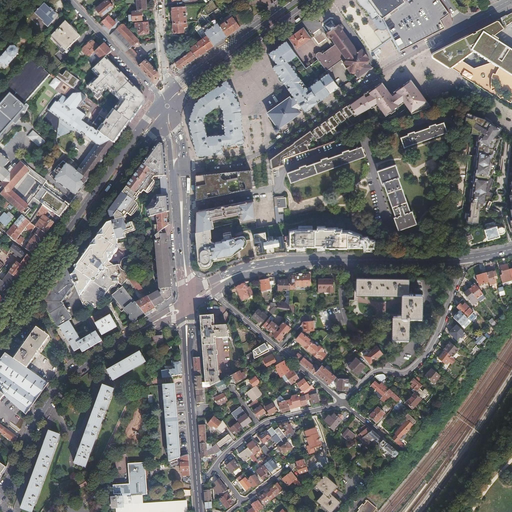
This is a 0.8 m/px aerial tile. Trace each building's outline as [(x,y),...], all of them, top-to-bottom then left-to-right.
[(108,15),(114,9),(106,0),(105,0),(96,8),(105,18),(108,15)] [(144,0),(135,0),(136,2),(137,9),(145,8),(144,0)] [(228,10),(220,0),(211,0),(206,5),(197,22),(199,24),(206,34),(219,25),(218,23),(215,19),(228,10)] [(377,16),(379,15),(368,0),(357,0),(360,5),(372,19),(377,16)] [(368,0),(379,15),(380,17),(381,19),(398,52),(445,28),(440,19),(450,14),(439,0),(368,0)] [(49,8),(43,3),(38,9),(37,9),(36,9),(37,10),(34,13),(42,21),(41,22),(46,27),(48,28),(55,21),(56,20),(58,17),(57,15),(54,11),(53,9),(52,10),(50,8),(49,8)] [(66,6),(63,9),(68,15),(71,13),(66,6)] [(186,12),(186,6),(185,6),(172,7),(173,10),(172,10),(172,19),(173,19),(174,22),(183,22),(187,22),(186,15),(184,15),(183,13),(186,12)] [(128,21),(142,20),(141,10),(135,10),(133,10),(132,10),(131,11),(131,14),(128,14),(128,21)] [(240,27),(245,23),(238,13),(232,16),(240,27)] [(511,13),(433,55),(455,70),(486,90),(502,65),(506,60),(511,52),(511,13)] [(121,24),(122,24),(117,18),(114,21),(108,15),(105,18),(101,21),(109,29),(106,32),(109,35),(121,24)] [(234,31),(240,27),(232,16),(227,20),(228,21),(226,22),(225,21),(224,23),(222,20),(218,23),(219,25),(227,36),(231,33),(234,31)] [(65,21),(51,36),(66,51),(81,37),(65,21)] [(101,21),(98,24),(106,32),(109,29),(101,21)] [(371,68),(367,63),(369,62),(368,59),(369,59),(362,49),(357,52),(354,48),(355,48),(354,47),(351,44),(352,43),(351,42),(350,43),(348,39),(348,38),(347,38),(345,35),(345,34),(344,33),(344,34),(341,30),(342,29),(343,26),(341,24),(338,25),(335,27),(335,26),(331,21),(330,21),(325,25),(324,26),(328,31),(329,31),(326,34),(325,37),(326,39),(329,39),(330,38),(333,41),(332,42),(333,42),(333,43),(334,43),(335,45),(336,46),(337,48),(337,47),(340,51),(339,51),(340,52),(341,52),(341,53),(343,54),(343,55),(343,56),(344,56),(345,57),(347,60),(343,63),(350,73),(351,73),(353,73),(354,73),(358,78),(359,77),(362,74),(371,68)] [(148,22),(134,23),(135,27),(138,27),(139,34),(149,33),(148,22)] [(174,22),(173,22),(173,32),(184,31),(183,26),(187,26),(187,22),(183,22),(174,22)] [(137,39),(122,24),(121,24),(109,35),(115,41),(122,35),(131,45),(138,39),(137,39)] [(198,43),(191,48),(191,50),(196,58),(210,48),(214,45),(206,34),(199,24),(197,26),(195,28),(202,38),(198,42),(198,43)] [(206,34),(214,45),(221,40),(227,36),(219,25),(206,34)] [(303,28),(289,38),(296,48),(311,38),(303,28)] [(138,65),(143,61),(130,48),(132,46),(131,45),(122,35),(115,41),(132,59),(138,65)] [(186,38),(186,37),(182,37),(183,47),(184,47),(191,46),(189,37),(186,38)] [(81,51),(88,58),(92,55),(94,52),(99,47),(99,45),(97,44),(96,44),(92,40),(88,43),(87,45),(81,51)] [(306,68),(286,41),(274,50),(269,54),(277,64),(276,65),(282,74),(279,76),(290,91),(294,97),(302,107),(305,112),(314,105),(328,95),(338,87),(328,73),(319,79),(310,65),(306,68)] [(112,51),(104,43),(99,47),(94,52),(102,60),(106,56),(112,51)] [(43,44),(37,49),(55,68),(61,63),(43,44)] [(8,46),(0,53),(0,63),(3,67),(16,53),(15,48),(12,45),(8,46)] [(335,45),(332,47),(342,59),(345,57),(344,56),(343,56),(343,55),(343,54),(341,53),(341,52),(340,52),(339,51),(340,51),(337,47),(337,48),(336,46),(335,45)] [(336,61),(337,62),(340,60),(342,59),(332,47),(325,53),(322,54),(321,52),(318,52),(316,53),(316,56),(318,59),(329,52),(336,61)] [(196,58),(191,50),(170,66),(170,69),(176,72),(193,60),(196,58)] [(331,67),(337,62),(336,61),(329,52),(318,59),(327,71),(330,72),(332,70),(332,68),(331,67)] [(511,52),(506,60),(502,65),(486,90),(511,107),(511,102),(511,52)] [(144,95),(106,56),(102,60),(92,70),(98,76),(85,86),(99,98),(108,91),(120,101),(107,119),(99,114),(90,126),(113,144),(128,127),(140,110),(145,102),(144,95)] [(0,104),(0,134),(23,109),(21,107),(23,106),(21,104),(50,72),(30,57),(0,86),(0,88),(8,96),(0,104)] [(153,67),(145,59),(143,61),(138,65),(154,81),(159,77),(158,71),(154,67),(153,67)] [(64,71),(62,75),(57,73),(53,80),(66,88),(68,85),(74,89),(79,80),(64,71)] [(188,120),(197,156),(223,153),(222,145),(244,142),(242,126),(240,103),(235,96),(237,94),(235,92),(226,79),(196,101),(188,120)] [(350,102),(346,105),(353,114),(355,116),(367,110),(366,109),(370,106),(371,108),(377,105),(380,110),(381,109),(386,116),(390,113),(391,114),(396,110),(395,109),(399,107),(398,106),(404,102),(408,107),(407,107),(411,112),(411,114),(430,106),(426,100),(425,100),(421,95),(422,94),(419,91),(416,88),(417,87),(411,79),(403,85),(404,86),(400,89),(399,88),(391,94),(390,93),(389,93),(386,88),(382,82),(364,94),(364,95),(360,97),(360,96),(350,102)] [(76,109),(85,98),(74,89),(66,99),(63,96),(57,103),(55,101),(48,110),(58,117),(56,137),(75,130),(80,134),(81,133),(98,145),(82,168),(81,168),(81,169),(78,167),(76,170),(66,162),(53,179),(75,195),(84,184),(113,144),(90,126),(89,126),(88,127),(80,120),(84,115),(76,109)] [(289,97),(267,112),(277,126),(274,128),(276,132),(280,129),(279,128),(301,112),(299,109),(302,107),(294,97),(291,99),(289,97)] [(353,114),(346,105),(270,160),(271,169),(285,164),(284,158),(309,150),(307,144),(312,140),(311,139),(314,136),(316,140),(319,137),(320,138),(353,114)] [(468,217),(467,222),(473,223),(478,223),(479,211),(483,212),(485,208),(486,208),(489,201),(492,193),(488,191),(494,179),(490,178),(492,173),(491,173),(492,171),(493,171),(495,165),(494,165),(491,164),(493,159),(496,151),(493,150),(494,146),(493,146),(495,143),(497,138),(494,136),(498,128),(491,124),(490,123),(483,119),(482,120),(471,117),(471,119),(464,117),(463,122),(470,127),(470,134),(476,134),(477,134),(476,142),(477,142),(477,146),(476,157),(475,166),(473,184),(472,189),(471,203),(470,211),(471,211),(470,217),(468,217)] [(407,135),(400,138),(404,148),(447,132),(443,121),(435,124),(435,123),(429,126),(429,127),(414,132),(414,131),(407,134),(407,135)] [(498,128),(494,136),(497,138),(498,136),(496,135),(500,128),(492,123),(491,124),(498,128)] [(35,145),(41,139),(32,130),(25,136),(35,145)] [(159,142),(142,163),(155,173),(156,180),(160,180),(160,181),(166,180),(165,169),(164,156),(164,153),(163,145),(159,142)] [(299,168),(287,173),(291,183),(365,156),(361,146),(358,148),(358,146),(356,147),(356,148),(349,151),(349,150),(342,152),(343,153),(328,158),(327,157),(320,160),(321,161),(306,166),(306,165),(299,167),(299,168)] [(0,193),(22,213),(29,205),(28,204),(11,190),(29,169),(20,161),(10,172),(4,167),(9,161),(0,153),(0,179),(0,188),(2,191),(0,193)] [(21,160),(20,161),(29,169),(31,170),(28,173),(41,183),(31,195),(33,197),(43,185),(47,181),(21,160)] [(142,163),(126,186),(135,193),(137,192),(140,194),(143,191),(144,190),(147,193),(156,181),(156,180),(155,173),(142,163)] [(396,165),(377,172),(382,185),(384,184),(396,218),(394,219),(399,232),(417,225),(413,212),(410,213),(398,179),(401,178),(396,165)] [(252,170),(196,175),(197,199),(254,188),(252,170)] [(43,185),(33,197),(41,204),(49,210),(59,217),(69,204),(43,185)] [(126,186),(108,210),(109,213),(109,214),(110,217),(111,221),(117,238),(117,239),(124,236),(123,233),(135,229),(132,221),(127,222),(127,223),(124,221),(123,218),(127,212),(128,211),(130,213),(136,205),(135,200),(139,196),(126,186)] [(168,204),(168,197),(161,197),(161,195),(155,196),(146,208),(149,217),(153,216),(166,212),(169,212),(168,204)] [(274,196),(274,206),(278,205),(278,208),(287,207),(286,197),(284,198),(283,195),(274,196)] [(29,205),(22,213),(30,220),(41,204),(33,197),(28,204),(29,205)] [(196,211),(195,232),(210,229),(232,224),(234,234),(256,228),(254,200),(196,211)] [(41,217),(35,226),(46,233),(45,234),(48,235),(51,231),(58,221),(53,218),(51,220),(45,215),(49,210),(42,205),(38,211),(39,212),(37,214),(41,217)] [(469,214),(465,213),(465,219),(466,219),(466,224),(473,224),(473,223),(467,222),(468,217),(470,217),(471,211),(470,211),(469,214)] [(143,229),(146,234),(147,241),(155,235),(161,230),(167,226),(166,212),(153,216),(153,219),(153,225),(155,225),(155,226),(154,226),(143,229)] [(4,213),(0,217),(0,220),(6,225),(12,219),(4,213)] [(26,226),(29,221),(22,215),(6,232),(14,240),(15,241),(17,238),(26,226)] [(71,275),(70,275),(74,285),(82,306),(83,305),(86,307),(88,304),(95,309),(107,292),(108,292),(112,287),(116,285),(118,283),(121,285),(131,274),(130,272),(129,272),(127,272),(126,271),(125,270),(124,269),(123,268),(122,266),(121,264),(121,263),(116,264),(111,260),(111,255),(119,244),(117,239),(117,238),(111,221),(106,223),(102,229),(102,231),(98,237),(97,235),(94,240),(95,242),(92,245),(90,246),(87,250),(87,252),(86,253),(85,253),(81,258),(82,259),(81,260),(81,261),(76,264),(76,267),(71,275)] [(32,224),(30,223),(28,227),(27,228),(31,231),(33,229),(36,231),(29,241),(29,242),(25,248),(34,255),(48,235),(45,234),(46,233),(35,226),(32,224)] [(497,226),(485,229),(487,240),(500,237),(499,234),(501,235),(504,234),(505,232),(504,228),(502,227),(499,228),(498,230),(497,226)] [(210,229),(195,232),(197,245),(198,263),(199,263),(199,264),(200,265),(200,266),(201,267),(202,268),(203,268),(205,268),(206,268),(207,268),(208,268),(211,268),(212,266),(212,265),(213,263),(213,262),(225,259),(225,258),(230,257),(231,257),(239,251),(245,246),(245,245),(246,244),(247,243),(247,241),(246,240),(244,238),(245,238),(243,237),(242,236),(241,236),(239,237),(238,237),(234,238),(233,237),(231,238),(230,232),(223,233),(224,239),(221,240),(222,241),(215,242),(214,243),(211,241),(210,238),(211,238),(210,229)] [(163,235),(166,235),(165,234),(166,233),(163,233),(161,230),(155,235),(156,240),(160,239),(160,237),(163,237),(163,235)] [(289,241),(289,249),(294,249),(303,248),(303,246),(306,246),(306,248),(322,247),(322,246),(325,246),(325,248),(329,248),(334,248),(338,248),(343,248),(347,248),(360,248),(363,248),(367,248),(371,248),(373,248),(374,242),(368,242),(367,240),(366,239),(358,239),(358,237),(347,233),(340,233),(340,232),(334,232),(333,230),(323,230),(318,230),(317,231),(310,231),(310,230),(299,230),(299,231),(296,231),(289,233),(289,241)] [(278,248),(285,247),(282,236),(277,237),(277,238),(273,239),(272,237),(271,236),(270,236),(268,231),(253,234),(255,242),(257,242),(259,252),(266,250),(265,249),(278,247),(278,248)] [(471,234),(463,237),(465,242),(466,241),(467,244),(469,243),(468,241),(473,239),(471,234)] [(156,240),(154,240),(155,248),(166,236),(166,235),(163,235),(163,237),(160,237),(160,239),(156,240)] [(166,236),(155,248),(156,263),(159,263),(159,267),(161,267),(162,269),(159,269),(159,273),(157,273),(158,281),(159,287),(161,292),(161,293),(162,294),(163,294),(164,294),(165,293),(165,292),(169,292),(169,287),(171,287),(170,271),(168,271),(167,268),(168,268),(169,267),(169,266),(169,265),(168,265),(168,264),(167,264),(167,261),(169,261),(167,235),(166,235),(166,236)] [(32,257),(13,244),(10,249),(23,259),(19,264),(16,262),(9,272),(17,278),(24,269),(25,267),(32,257)] [(0,249),(6,256),(10,249),(6,247),(5,250),(2,246),(0,246),(0,249)] [(501,275),(503,283),(511,280),(511,278),(511,277),(510,273),(510,271),(509,269),(508,264),(504,265),(500,266),(502,275),(501,275)] [(0,296),(2,298),(7,291),(12,284),(17,278),(9,272),(2,267),(0,270),(0,296)] [(53,286),(43,301),(58,326),(59,326),(68,321),(70,319),(61,303),(66,296),(67,297),(70,293),(69,292),(74,285),(70,275),(67,268),(53,286)] [(26,271),(24,269),(17,278),(19,280),(26,271)] [(489,282),(490,286),(492,286),(492,284),(497,283),(494,276),(497,275),(496,270),(493,271),(486,273),(489,282)] [(479,284),(489,282),(486,273),(479,275),(479,276),(477,277),(479,284)] [(143,291),(137,281),(132,274),(128,279),(132,286),(133,285),(136,288),(140,293),(143,291)] [(290,281),(290,282),(296,282),(296,285),(300,285),(300,287),(305,287),(305,285),(310,286),(310,274),(291,274),(290,281)] [(270,278),(260,280),(260,281),(261,281),(263,291),(271,290),(271,286),(270,282),(270,278)] [(319,278),(318,288),(327,289),(327,292),(333,292),(333,279),(319,278)] [(290,282),(290,281),(287,281),(278,280),(278,283),(278,291),(282,291),(282,290),(285,294),(285,296),(284,296),(284,297),(283,297),(283,298),(283,299),(284,299),(284,300),(285,300),(284,304),(282,302),(278,302),(278,305),(278,308),(290,312),(290,304),(290,282)] [(356,280),(356,294),(403,294),(403,317),(394,317),(394,339),(408,339),(408,317),(421,317),(420,294),(408,294),(408,280),(356,280)] [(245,282),(236,285),(243,300),(253,294),(250,287),(248,288),(246,283),(245,282)] [(473,294),(476,298),(478,296),(479,295),(482,292),(475,283),(470,286),(471,287),(469,289),(473,294)] [(130,298),(121,287),(111,295),(129,316),(129,317),(129,318),(129,319),(130,320),(131,320),(132,321),(133,321),(134,321),(135,321),(135,320),(136,319),(137,319),(137,318),(137,316),(137,317),(143,313),(130,298)] [(161,292),(158,293),(163,302),(164,301),(165,301),(166,300),(167,299),(168,298),(169,298),(169,296),(170,295),(171,294),(171,292),(171,291),(171,290),(171,289),(171,288),(171,287),(169,287),(169,292),(165,292),(165,293),(164,294),(163,294),(162,294),(161,293),(161,292)] [(473,305),(478,301),(476,298),(473,294),(469,289),(464,293),(467,297),(468,298),(473,305)] [(148,297),(154,307),(163,302),(158,293),(157,292),(148,297)] [(134,295),(130,298),(143,313),(154,307),(148,297),(140,302),(134,295)] [(461,311),(464,314),(468,310),(470,308),(465,303),(463,306),(461,304),(457,307),(461,311)] [(258,309),(252,316),(260,322),(263,319),(264,321),(268,316),(266,314),(266,315),(258,309)] [(462,325),(469,318),(464,314),(461,311),(454,318),(462,325)] [(210,386),(212,385),(221,380),(219,378),(219,375),(219,371),(218,371),(217,355),(218,355),(217,350),(216,351),(215,337),(217,337),(217,338),(229,337),(228,332),(230,332),(229,330),(228,330),(226,325),(214,326),(213,315),(200,316),(206,382),(209,382),(210,386)] [(109,316),(95,324),(101,335),(116,327),(109,316)] [(272,332),(269,335),(271,336),(273,334),(279,327),(272,321),(269,318),(263,325),(272,332)] [(494,327),(497,324),(492,318),(489,321),(494,327)] [(279,327),(273,334),(280,341),(284,337),(283,336),(287,331),(288,332),(291,328),(288,326),(291,323),(287,319),(284,323),(283,322),(279,327)] [(102,341),(95,331),(91,334),(80,340),(68,321),(59,326),(74,351),(80,348),(82,352),(102,341)] [(302,321),(302,331),(312,331),(312,321),(302,321)] [(463,338),(467,334),(457,325),(450,332),(458,340),(461,337),(463,338)] [(15,359),(26,368),(49,336),(46,334),(46,333),(45,332),(44,333),(39,329),(37,327),(25,342),(26,343),(23,348),(22,347),(17,354),(18,354),(15,359)] [(301,333),(296,339),(322,361),(327,355),(324,353),(325,351),(324,350),(324,349),(320,346),(319,348),(314,345),(309,342),(310,341),(301,333)] [(153,336),(154,343),(162,343),(161,335),(153,336)] [(481,338),(479,340),(477,343),(479,345),(486,339),(483,336),(481,338)] [(445,351),(455,359),(459,354),(457,353),(459,350),(450,343),(444,350),(445,351)] [(265,344),(255,350),(256,353),(257,352),(259,356),(268,350),(268,349),(270,348),(268,346),(267,347),(265,344)] [(370,364),(383,355),(377,346),(372,350),(364,355),(370,364)] [(451,365),(455,359),(445,351),(439,359),(445,364),(447,361),(451,365)] [(140,352),(107,370),(113,380),(145,361),(140,352)] [(293,352),(291,355),(313,373),(314,371),(313,370),(315,368),(298,354),(297,355),(293,352)] [(15,359),(5,353),(0,360),(0,391),(7,397),(26,414),(35,401),(48,383),(26,368),(15,359)] [(273,355),(265,360),(264,361),(265,363),(266,363),(267,365),(269,368),(277,363),(277,361),(276,358),(275,358),(273,355)] [(199,357),(193,358),(194,377),(201,376),(199,357)] [(358,374),(366,365),(357,357),(349,366),(358,374)] [(161,369),(161,377),(182,375),(180,361),(177,361),(174,361),(173,361),(174,368),(161,369)] [(285,361),(276,366),(283,377),(292,371),(285,361)] [(319,370),(317,372),(330,384),(336,377),(322,365),(319,370)] [(437,379),(441,375),(432,368),(425,376),(433,382),(434,383),(437,379)] [(294,369),(293,370),(293,372),(286,377),(287,378),(288,380),(291,385),(299,379),(296,375),(297,374),(294,369)] [(240,371),(232,375),(236,382),(240,381),(240,382),(245,380),(240,371)] [(413,374),(419,380),(422,377),(416,372),(413,374)] [(255,375),(251,377),(252,379),(251,380),(252,381),(251,382),(255,387),(256,386),(257,385),(260,383),(255,375)] [(202,389),(202,383),(201,376),(194,377),(195,390),(196,390),(202,389)] [(410,387),(413,389),(415,391),(414,392),(415,393),(421,399),(426,394),(427,395),(428,396),(432,391),(428,388),(424,392),(421,389),(424,385),(415,378),(411,383),(413,384),(410,387)] [(338,379),(338,389),(348,390),(348,379),(338,379)] [(309,394),(314,390),(309,382),(307,383),(305,380),(298,384),(305,395),(306,395),(309,394)] [(223,381),(215,385),(218,392),(225,389),(225,387),(226,387),(223,381)] [(390,389),(382,382),(379,385),(375,382),(371,386),(383,397),(387,393),(390,389)] [(103,384),(74,463),(85,467),(113,388),(103,384)] [(168,452),(169,461),(179,458),(179,455),(180,454),(174,384),(163,385),(168,448),(167,449),(168,452)] [(121,389),(118,390),(120,395),(128,392),(128,391),(129,391),(128,389),(127,389),(126,387),(124,388),(124,386),(120,388),(121,389)] [(255,387),(247,393),(254,402),(257,400),(263,395),(258,389),(256,386),(255,387)] [(212,402),(211,399),(203,400),(202,389),(196,390),(197,403),(209,402),(212,402)] [(317,389),(314,390),(309,394),(309,397),(310,396),(313,404),(319,403),(318,399),(321,398),(320,395),(317,396),(317,395),(318,394),(318,392),(317,389)] [(401,399),(390,389),(387,393),(383,397),(382,397),(383,398),(382,400),(384,403),(391,396),(398,403),(401,399)] [(413,409),(422,399),(421,399),(415,393),(407,403),(413,409)] [(289,400),(286,402),(290,410),(290,411),(302,407),(298,399),(297,396),(296,394),(288,398),(289,400)] [(224,395),(215,399),(219,407),(223,405),(222,404),(224,404),(223,402),(227,401),(224,395)] [(286,402),(281,396),(277,400),(279,403),(281,402),(282,403),(279,405),(281,412),(289,410),(290,410),(286,402)] [(401,399),(398,403),(397,405),(394,407),(396,409),(398,407),(401,403),(403,401),(401,399)] [(386,405),(381,411),(378,409),(376,411),(375,410),(372,413),(373,414),(370,417),(377,423),(379,421),(380,421),(383,418),(382,417),(385,414),(382,412),(385,408),(388,411),(390,409),(392,410),(394,407),(397,405),(394,403),(390,408),(386,405)] [(277,411),(272,404),(265,408),(270,415),(277,411)] [(265,412),(261,406),(260,406),(253,411),(258,418),(266,412),(265,412)] [(241,407),(232,414),(237,421),(238,420),(244,427),(252,422),(246,414),(241,407)] [(331,418),(328,415),(324,419),(328,423),(327,424),(333,430),(338,425),(338,424),(343,419),(343,417),(341,415),(339,415),(337,417),(334,414),(333,416),(331,418)] [(402,426),(399,430),(404,434),(416,421),(407,414),(404,418),(405,419),(401,424),(402,426)] [(224,423),(222,420),(220,422),(214,417),(208,424),(213,428),(214,427),(220,431),(226,424),(224,423)] [(237,423),(230,428),(233,432),(235,431),(237,433),(240,431),(238,428),(240,427),(237,423)] [(0,424),(0,432),(1,432),(15,443),(18,437),(0,424)] [(281,426),(279,427),(287,439),(293,435),(292,431),(293,431),(291,425),(288,426),(288,424),(283,425),(281,426)] [(207,441),(206,425),(199,425),(200,442),(207,441)] [(304,430),(305,435),(309,447),(319,445),(314,426),(311,426),(311,428),(304,430)] [(262,449),(265,453),(267,456),(268,455),(275,449),(277,447),(286,441),(287,439),(279,427),(274,430),(272,428),(267,431),(265,429),(262,432),(263,434),(259,438),(264,444),(272,438),(275,442),(267,448),(266,446),(262,449)] [(373,431),(367,427),(357,434),(361,439),(373,431)] [(347,429),(341,435),(348,442),(354,435),(347,429)] [(49,430),(20,508),(31,511),(59,434),(49,430)] [(377,435),(373,431),(361,439),(361,440),(364,444),(365,444),(366,446),(371,442),(370,440),(373,438),(377,435)] [(226,437),(216,444),(218,446),(218,445),(220,447),(232,438),(229,434),(226,437)] [(211,443),(207,443),(207,450),(208,450),(211,448),(216,444),(226,437),(224,435),(211,444),(211,443)] [(392,439),(403,448),(405,445),(399,441),(401,438),(396,435),(392,439)] [(384,440),(381,444),(380,445),(380,446),(381,447),(382,448),(383,449),(384,448),(392,455),(392,456),(395,459),(397,457),(400,453),(386,442),(387,441),(384,438),(383,440),(384,440)] [(358,442),(356,440),(345,448),(347,451),(358,442)] [(286,441),(277,447),(280,451),(282,450),(285,454),(292,449),(291,447),(287,442),(286,441)] [(253,454),(254,456),(260,451),(257,447),(255,445),(252,442),(246,446),(248,449),(253,454)] [(216,444),(211,448),(215,453),(215,454),(221,450),(218,446),(216,444)] [(208,450),(207,450),(201,451),(201,458),(208,457),(208,456),(212,455),(215,453),(211,448),(208,450)] [(254,456),(253,454),(248,449),(239,455),(243,461),(249,456),(256,464),(259,462),(257,460),(254,456)] [(308,472),(311,479),(329,465),(340,456),(341,454),(339,451),(329,460),(327,456),(308,470),(308,472)] [(265,453),(257,460),(259,462),(260,461),(265,457),(267,456),(265,453)] [(190,482),(188,455),(179,458),(169,461),(171,467),(177,465),(177,463),(179,463),(180,471),(180,472),(180,473),(181,473),(182,474),(183,474),(183,477),(188,476),(188,478),(187,478),(187,481),(188,481),(188,483),(190,482)] [(224,465),(231,459),(229,457),(222,463),(224,465)] [(271,459),(264,465),(270,473),(277,467),(274,463),(275,462),(274,460),(272,460),(271,459)] [(300,474),(308,472),(308,470),(305,460),(297,463),(298,466),(298,467),(296,467),(298,473),(300,474)] [(117,490),(147,489),(145,461),(128,462),(129,484),(113,485),(113,492),(117,490)] [(227,466),(229,470),(231,472),(232,474),(240,468),(235,461),(227,466)] [(268,471),(263,465),(260,467),(256,471),(263,479),(266,476),(264,473),(265,473),(268,471)] [(296,484),(300,487),(302,485),(296,478),(292,473),(292,472),(283,480),(288,486),(291,484),(293,482),(295,485),(296,484)] [(327,475),(331,479),(336,484),(337,482),(328,474),(327,475)] [(237,479),(247,491),(252,487),(242,475),(237,479)] [(255,476),(248,481),(254,488),(260,483),(255,476)] [(326,477),(316,487),(321,492),(325,496),(319,503),(327,511),(328,511),(332,511),(334,511),(335,511),(340,506),(339,505),(341,503),(337,499),(333,495),(340,488),(336,484),(331,479),(329,480),(326,477)] [(213,489),(218,497),(227,490),(219,479),(215,482),(218,485),(213,489)] [(277,484),(276,484),(274,485),(274,486),(273,487),(274,487),(270,490),(271,491),(269,493),(266,495),(270,500),(283,490),(278,484),(277,485),(277,484)] [(147,494),(147,489),(117,490),(113,492),(113,494),(118,494),(118,496),(111,496),(112,507),(116,507),(116,511),(186,511),(186,500),(142,503),(142,494),(147,494)] [(259,498),(264,505),(270,500),(266,495),(264,493),(259,498)] [(227,494),(220,499),(226,508),(233,503),(227,494)] [(356,511),(373,511),(377,508),(368,500),(364,504),(362,503),(358,507),(360,509),(356,511)] [(254,508),(257,511),(263,507),(258,501),(256,502),(254,502),(252,504),(252,505),(254,508)]
